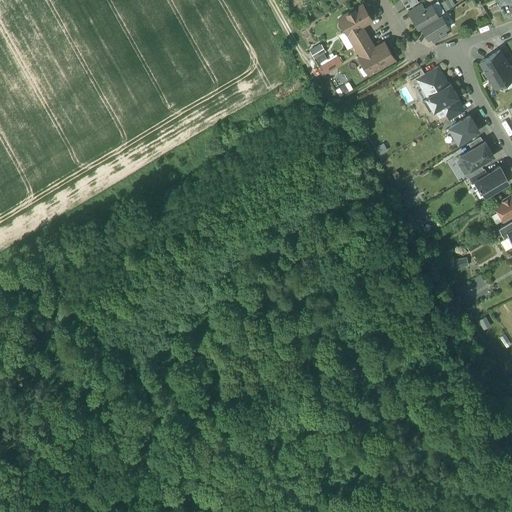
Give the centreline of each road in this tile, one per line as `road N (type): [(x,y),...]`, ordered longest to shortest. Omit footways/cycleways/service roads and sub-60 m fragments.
road 1 (track): [(267,0),(332,114),(451,48)]
road 2 (residential): [(511,161),(451,48)]
